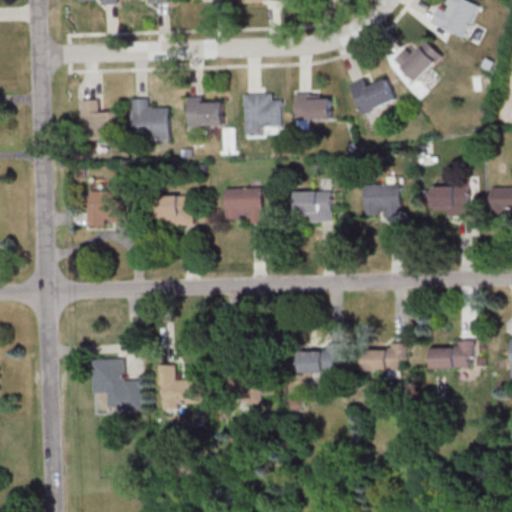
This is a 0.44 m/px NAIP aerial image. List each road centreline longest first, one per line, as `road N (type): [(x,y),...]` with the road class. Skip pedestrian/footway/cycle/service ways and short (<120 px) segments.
road 1 (residential): [(55,511),(39,0)]
road 2 (residential): [(511,279),(0,292)]
road 3 (residential): [(388,0),(362,29),(309,46),(41,57)]
